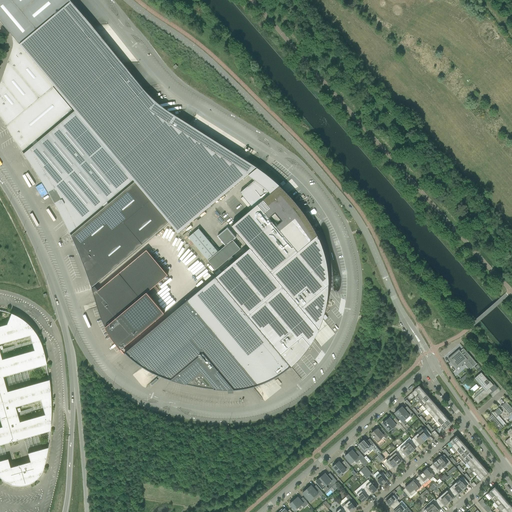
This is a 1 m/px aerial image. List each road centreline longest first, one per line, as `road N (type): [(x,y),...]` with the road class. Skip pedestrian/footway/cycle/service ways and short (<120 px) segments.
road 1 (unclassified): [(96,0),(156,75),(275,155),(322,202),(349,271),(335,345),(310,379),(258,408),(206,411),(132,385),(90,340),(59,258),(0,153)]
road 2 (unclassified): [(111,0),(176,79),(293,156),(324,189),(359,264),(354,329),(327,377),(280,412),(215,423),(177,417),(146,407),(98,373),(50,276)]
road 3 (tertiary): [(413,334),(366,234),(328,182),(212,63),(127,0)]
road 4 (residential): [(427,368),(262,511)]
road 5 (unclassified): [(70,429),(55,327),(38,307),(0,291)]
road 6 (unclassified): [(85,511),(71,378)]
